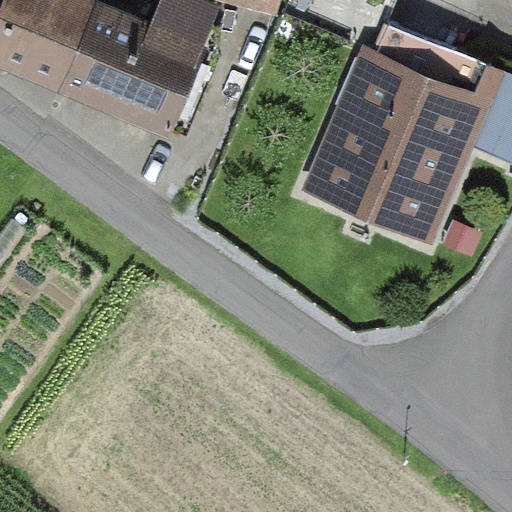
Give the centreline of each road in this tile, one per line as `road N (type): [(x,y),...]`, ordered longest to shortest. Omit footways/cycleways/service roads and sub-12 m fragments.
road 1 (residential): [(0,113),(335,358),(446,392)]
road 2 (unclassified): [(511,278),(446,392)]
